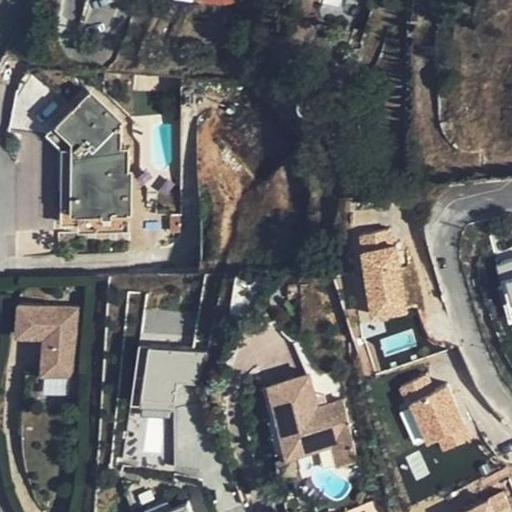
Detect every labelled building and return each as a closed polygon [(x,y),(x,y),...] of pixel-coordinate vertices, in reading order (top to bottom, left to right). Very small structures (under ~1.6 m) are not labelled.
[(129,232),(129,146),(121,145),(120,123),(87,89),(47,127),(66,146),(66,223),(87,223),(87,232),(129,232)] [(181,182),(182,116),(174,116),(173,182),(181,182)] [(181,236),(181,215),(172,216),(172,236),(181,236)] [(398,241),(395,224),(364,228),(375,311),(412,306),(403,240),(398,241)] [(511,255),(502,258),(511,297),(511,255)] [(76,306),(21,299),(18,333),(40,335),(37,373),(70,375),(76,306)] [(148,389),(154,338),(143,337),(136,399),(177,404),(179,392),(148,389)] [(193,344),(154,338),(148,389),(179,392),(181,375),(188,376),(193,344)] [(210,348),(193,344),(188,376),(200,377),(210,348)] [(439,385),(432,369),(404,381),(411,397),(416,395),(432,434),(443,430),(448,444),(476,433),(453,379),(439,385)] [(312,370),(274,379),(291,444),(349,429),(341,398),(321,403),(312,370)] [(291,444),(274,379),(268,381),(276,414),(274,415),(282,446),(284,446),(286,452),(338,439),(343,459),(362,454),(347,396),(341,398),(349,429),(291,444)] [(511,511),(511,503),(506,489),(454,510),(454,511),(511,511)] [(197,511),(192,497),(172,504),(170,498),(149,505),(151,511),(197,511)]
